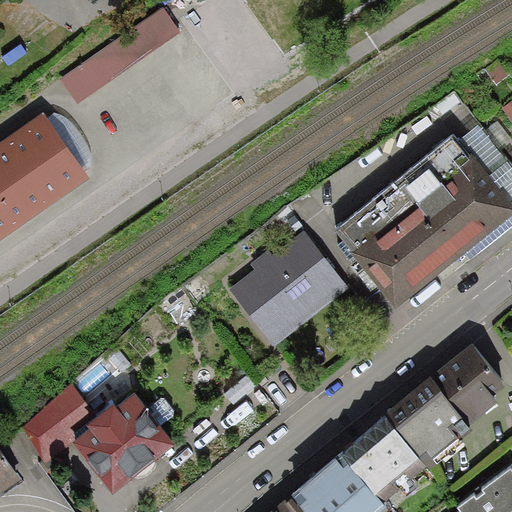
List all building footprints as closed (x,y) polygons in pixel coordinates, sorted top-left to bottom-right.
[(165,8),(71,72),(84,92),(178,29),(165,8)] [(0,234),(85,174),(43,115),(0,145),(0,234)] [(336,226),(398,302),(511,210),(511,201),(454,131),(336,226)] [(347,286),(305,233),(269,261),(264,255),(253,263),(258,269),(234,288),(276,342),(325,303),(347,286)] [(473,343),(435,376),(468,417),(477,410),(472,406),(505,379),(473,343)] [(435,376),(389,413),(427,460),(433,464),(438,457),(435,452),(473,422),(468,417),(435,376)] [(70,383),(22,429),(45,458),(95,415),(70,383)] [(174,439),(134,391),(118,405),(115,401),(93,419),(97,423),(77,440),(101,470),(99,472),(114,489),(133,473),(139,479),(161,461),(155,455),(174,439)] [(389,413),(346,449),(384,492),(427,460),(389,413)] [(0,485),(18,473),(0,447),(0,485)] [(346,449),(298,491),(314,511),(359,511),(384,492),(346,449)] [(458,503),(462,511),(511,511),(511,464),(482,487),(485,492),(478,497),(474,491),(458,503)] [(314,511),(298,491),(272,511),(314,511)]
